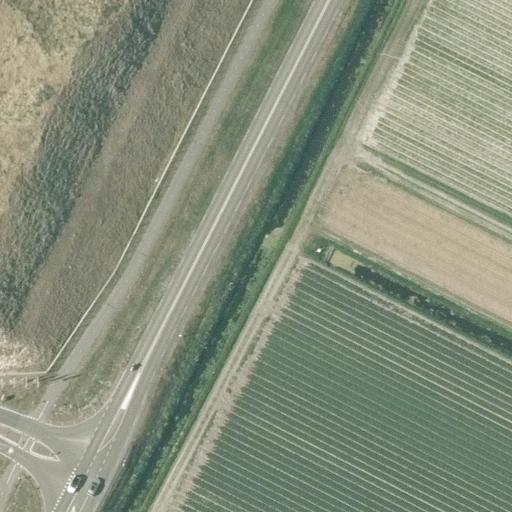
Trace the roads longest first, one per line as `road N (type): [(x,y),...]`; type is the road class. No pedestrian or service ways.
road 1 (track): [(155,511),(411,0)]
road 2 (secondary): [(92,476),(328,0)]
